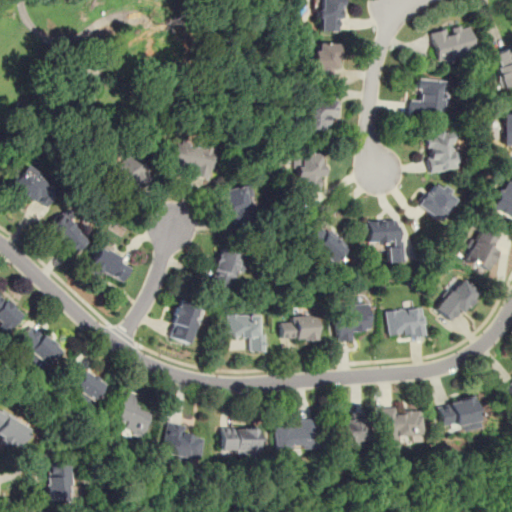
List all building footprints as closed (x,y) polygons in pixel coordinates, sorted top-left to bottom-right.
[(340,30),(340,0),(315,0),(315,30),(340,30)] [(426,32),(435,64),(473,53),(464,21),(426,32)] [(153,43),(125,42),(125,64),(171,64),(172,35),(153,35),(153,43)] [(334,42),(309,42),(309,77),(334,77),(334,42)] [(488,53),(499,88),(511,83),(511,58),(508,46),(488,53)] [(106,72),(120,72),(120,58),(106,58),(106,72)] [(415,99),(406,99),(405,118),(441,119),(442,79),(415,79),(415,99)] [(334,101),(297,101),(297,138),(324,138),(324,118),(334,119),(334,101)] [(499,143),(511,143),(511,113),(500,113),(499,143)] [(450,127),(420,133),(428,173),(458,167),(450,127)] [(206,177),(212,147),(172,139),(166,169),(206,177)] [(109,168),(127,192),(149,176),(131,152),(109,168)] [(291,153),(291,178),(298,178),(298,190),(320,189),(320,152),(291,153)] [(8,189),(43,208),(53,190),(35,180),(39,173),(21,164),(8,189)] [(511,217),(511,184),(500,179),(486,208),(511,220),(511,217)] [(436,222),(454,197),(433,181),(414,206),(436,222)] [(248,184),(221,190),(228,226),(255,221),(248,184)] [(46,226),(68,249),(82,235),(60,212),(46,226)] [(330,267),(346,251),(315,221),(299,237),(330,267)] [(385,243),(385,263),(399,263),(399,221),(363,221),(363,243),(385,243)] [(462,259),(483,270),(500,236),(478,225),(462,259)] [(127,268),(117,262),(120,258),(97,244),(84,266),(117,285),(127,268)] [(237,277),(245,256),(219,246),(206,282),(225,289),(230,275),(237,277)] [(476,289),(457,276),(434,309),(452,323),(476,289)] [(19,314),(0,297),(0,328),(3,331),(19,314)] [(198,306),(175,299),(164,337),(187,343),(198,306)] [(364,302),(331,306),(335,341),(350,339),(349,331),(367,329),(364,302)] [(383,311),(386,338),(422,334),(419,306),(383,311)] [(262,351),(262,314),(224,313),(224,339),(245,339),(244,350),(262,351)] [(313,340),(313,315),(278,315),(278,340),(313,340)] [(42,369),(59,351),(30,324),(13,343),(42,369)] [(59,377),(80,392),(74,400),(85,407),(102,384),(70,361),(59,377)] [(511,376),(501,388),(511,399),(511,376)] [(139,436),(148,413),(133,407),(138,394),(120,388),(107,425),(139,436)] [(440,432),(477,426),(472,397),(435,403),(440,432)] [(378,409),(380,441),(418,440),(417,408),(378,409)] [(0,435),(2,437),(0,439),(0,441),(14,450),(28,426),(0,410),(0,435)] [(334,445),(362,445),(362,414),(334,414),(334,445)] [(315,420),(272,422),(273,450),(316,448),(315,420)] [(201,438),(183,434),(186,425),(166,421),(158,456),(194,465),(201,438)] [(256,427),(219,427),(219,455),(256,455),(256,427)] [(43,461),(43,500),(70,500),(70,461),(43,461)]
